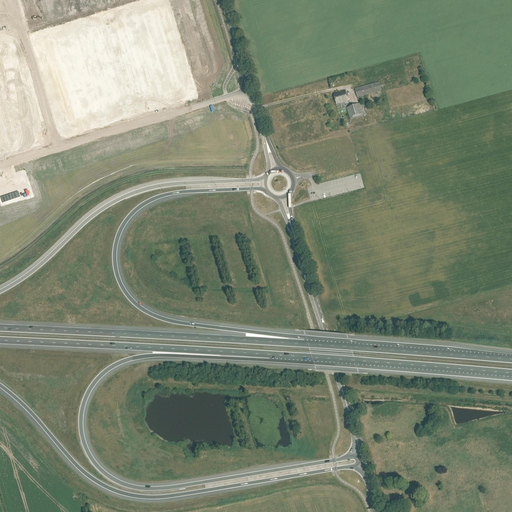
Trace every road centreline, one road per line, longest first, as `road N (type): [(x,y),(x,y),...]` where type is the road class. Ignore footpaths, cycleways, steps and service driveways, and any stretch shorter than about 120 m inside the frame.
road 1 (motorway): [(361,455),(164,487),(121,483),(99,469),(84,445),(82,404),(111,366),(140,356),(269,354)]
road 2 (motorway): [(303,343),(148,313),(126,293),(114,266),(120,229),(152,198),(265,188)]
road 3 (motorway): [(0,385),(80,469),(134,495),(363,464)]
road 4 (motorway): [(303,343),(0,328)]
road 5 (motorway): [(265,179),(136,191),(91,216),(0,291)]
road 6 (motorway): [(0,340),(269,354)]
road 7 (motorway): [(269,354),(511,374)]
road 8 (primary): [(361,455),(292,231)]
road 9 (motorway): [(511,360),(303,343)]
road 10 (primary): [(265,139),(223,0)]
